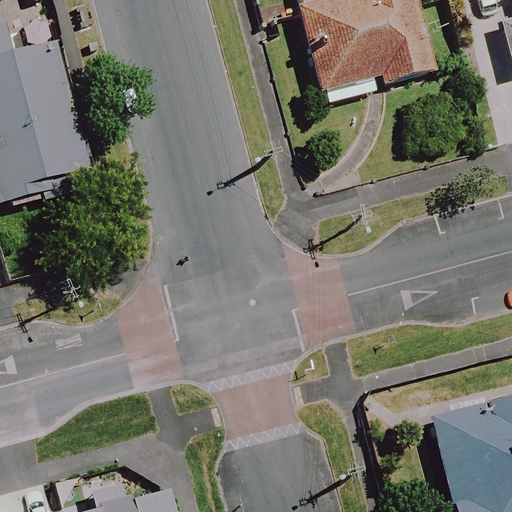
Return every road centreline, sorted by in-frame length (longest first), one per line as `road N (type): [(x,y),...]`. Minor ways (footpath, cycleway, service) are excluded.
road 1 (residential): [(229,326),(145,0)]
road 2 (residential): [(511,253),(229,326)]
road 3 (residential): [(229,326),(0,387)]
road 4 (residential): [(278,511),(229,326)]
